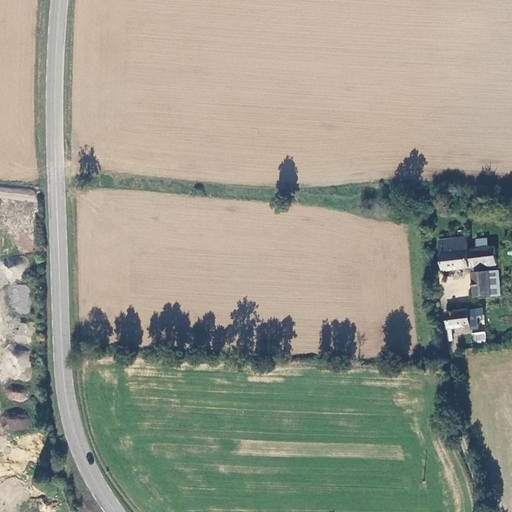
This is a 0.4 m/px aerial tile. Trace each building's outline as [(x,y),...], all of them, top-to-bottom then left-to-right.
[(445,210),(435,209),(434,216),(445,217),(445,210)] [(489,250),(478,251),(467,251),(466,239),(438,241),(440,271),(497,267),(496,249),(489,250)] [(477,241),(478,251),(489,250),(488,241),(477,241)] [(475,297),(492,296),(490,273),(473,274),(475,297)] [(490,273),(492,296),(501,295),(500,273),(490,273)] [(29,285),(13,284),(12,309),(28,310),(29,285)] [(478,328),(475,309),(467,310),(469,325),(470,329),(478,328)] [(445,313),(447,332),(463,330),(463,326),(469,325),(467,310),(445,313)] [(26,335),(28,324),(19,322),(17,333),(26,335)] [(474,343),(486,341),(484,331),(472,333),(474,343)] [(25,401),(26,392),(6,390),(6,399),(25,401)] [(28,430),(29,419),(6,417),(5,428),(28,430)]
